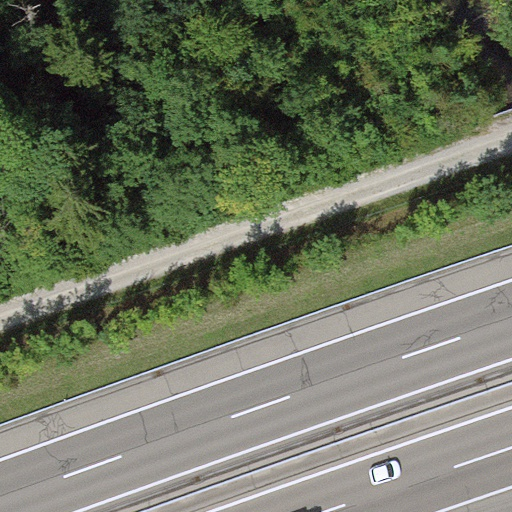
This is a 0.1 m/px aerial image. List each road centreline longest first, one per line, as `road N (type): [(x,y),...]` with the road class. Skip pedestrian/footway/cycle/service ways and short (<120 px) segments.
road 1 (track): [(0,329),(511,145)]
road 2 (motorway): [(511,321),(0,502)]
road 3 (motorway): [(331,511),(511,448)]
